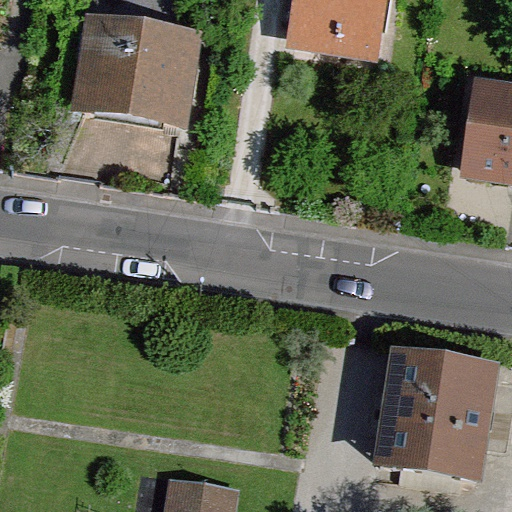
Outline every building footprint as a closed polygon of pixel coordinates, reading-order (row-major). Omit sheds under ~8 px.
[(381,0),(304,0),(297,51),(372,63),(381,0)] [(195,50),(90,33),(77,116),(182,132),(195,50)] [(511,100),(481,96),(470,174),(511,180),(511,100)] [(495,386),(399,372),(384,476),(480,490),(495,386)] [(229,511),(232,499),(174,491),(170,511),(229,511)]
